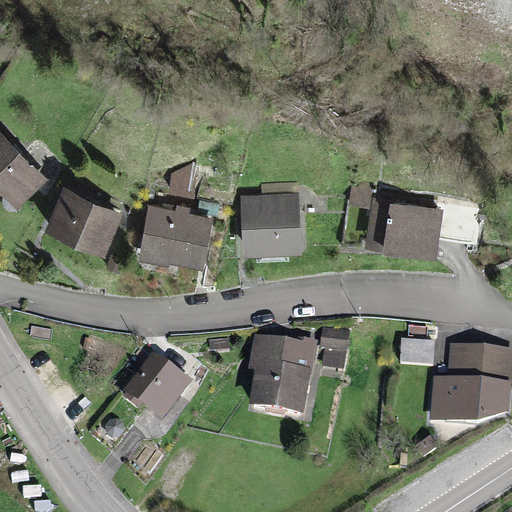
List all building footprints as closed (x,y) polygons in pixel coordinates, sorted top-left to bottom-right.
[(0,128),(0,179),(21,201),(46,177),(0,128)] [(64,189),(48,224),(105,250),(121,215),(64,189)] [(242,210),(243,248),(300,247),(299,191),(281,191),(281,203),(264,204),(264,210),(242,210)] [(370,198),(363,245),(434,256),(441,209),(370,198)] [(151,210),(141,255),(201,267),(211,222),(151,210)] [(348,332),(323,329),(322,346),(325,346),(324,364),(344,366),(348,332)] [(266,337),(253,406),(300,415),(313,343),(293,340),(293,342),(266,337)] [(433,340),(402,338),(400,363),(432,365),(433,340)] [(510,354),(456,349),(454,380),(438,378),(434,417),(480,421),(504,414),(510,354)] [(154,355),(125,394),(160,421),(190,382),(154,355)]
